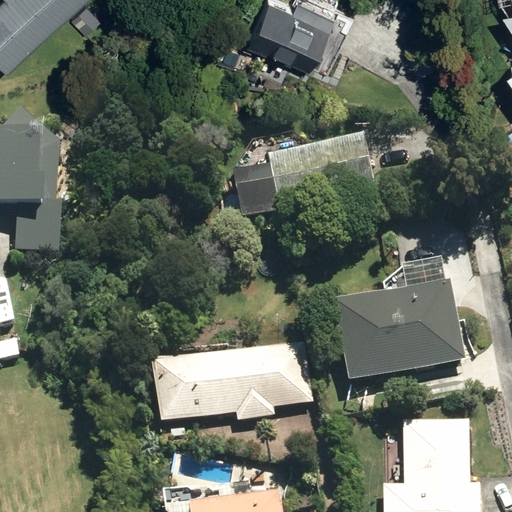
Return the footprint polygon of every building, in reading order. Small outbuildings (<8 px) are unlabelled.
[(0,0),(0,68),(1,70),(69,0),(0,0)] [(110,16),(91,0),(86,0),(70,20),(91,38),(110,16)] [(259,0),(242,41),(322,76),(350,14),(319,0),(288,0),(285,7),(269,0),(259,0)] [(511,56),(495,69),(511,93),(511,0),(505,0),(507,8),(494,10),(511,36),(511,56)] [(10,257),(54,259),(56,211),(51,210),(53,150),(16,116),(0,133),(0,213),(12,214),(10,257)] [(227,183),(236,228),(370,201),(358,147),(263,167),(265,176),(227,183)] [(166,192),(180,195),(182,182),(168,180),(166,192)] [(439,212),(396,222),(411,285),(454,275),(439,212)] [(328,317),(344,392),(461,368),(445,293),(328,317)] [(0,360),(25,357),(22,341),(0,344),(0,360)] [(145,374),(155,433),(310,408),(300,349),(145,374)] [(379,492),(379,511),(476,511),(476,491),(467,491),(466,428),(399,430),(400,492),(379,492)] [(276,511),(275,500),(195,511),(276,511)]
